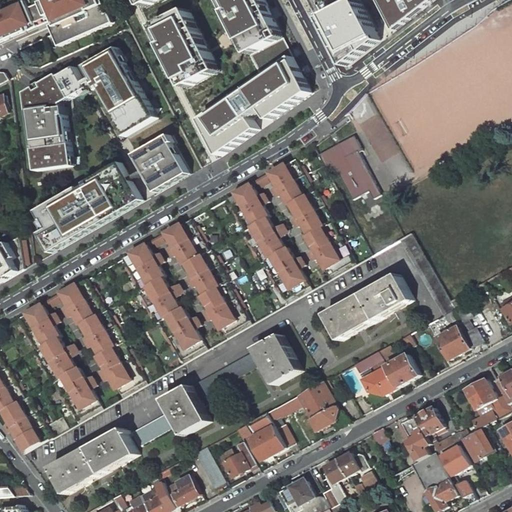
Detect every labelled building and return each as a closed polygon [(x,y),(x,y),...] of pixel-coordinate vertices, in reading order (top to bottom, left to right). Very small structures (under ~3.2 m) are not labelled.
[(47,0),(32,7),(28,0),(26,0),(9,8),(10,11),(2,15),(1,11),(0,11),(0,42),(30,30),(28,25),(50,16),(54,24),(53,25),(55,30),(62,46),(115,22),(105,0),(47,0)] [(266,0),(224,0),(241,32),(253,55),(286,38),(274,14),(266,0)] [(349,67),(383,42),(362,0),(325,19),(349,67)] [(379,0),(396,30),(436,0),(379,0)] [(190,10),(157,27),(177,66),(189,88),(221,71),(211,51),(190,10)] [(286,38),(253,55),(265,79),(296,58),(286,38)] [(161,117),(122,46),(88,64),(99,83),(100,83),(104,89),(103,90),(106,96),(127,135),(161,117)] [(247,91),(205,121),(223,156),(314,94),(296,58),(265,79),(247,91)] [(29,93),(39,170),(77,165),(69,106),(65,107),(65,102),(73,97),(74,100),(91,91),(80,69),(63,78),(61,75),(33,90),(29,93)] [(0,86),(11,81),(8,74),(1,73),(0,73),(0,86)] [(8,96),(0,99),(0,120),(12,113),(8,96)] [(173,136),(138,156),(159,193),(178,183),(193,174),(176,144),(178,143),(173,136)] [(378,199),(386,194),(362,153),(366,150),(357,136),(322,156),(335,179),(342,175),(357,200),(373,191),(378,199)] [(335,279),(359,265),(336,223),(338,222),(320,192),(318,193),(299,160),(274,173),(282,186),(276,189),(281,197),(286,194),(293,206),(295,204),(302,216),(296,220),(301,228),(307,225),(313,236),(311,237),(318,250),(313,253),(317,261),(323,258),(335,279)] [(43,234),(54,253),(105,224),(146,201),(125,163),(89,183),(90,185),(80,191),(79,189),(40,211),(51,229),(43,234)] [(254,185),(230,199),(249,232),(247,234),(264,264),(266,263),(290,305),(294,302),(314,291),(315,290),(303,269),(308,266),(304,258),(298,261),(291,248),(289,249),(282,238),(287,236),(285,232),(289,230),(286,225),(278,230),(271,218),(273,217),(266,206),(272,202),(267,194),(262,197),(254,185)] [(194,220),(169,234),(177,246),(171,249),(176,257),(181,254),(188,266),(190,264),(197,277),(191,280),(196,288),(201,285),(208,296),(205,297),(213,310),(208,313),(212,321),(218,318),(230,339),(254,325),(230,283),(233,282),(215,252),(213,253),(194,220)] [(414,234),(402,241),(446,317),(447,316),(458,310),(454,302),(414,234)] [(0,280),(2,279),(4,282),(27,269),(22,237),(0,249),(0,280)] [(162,323),(186,364),(210,350),(198,329),(204,326),(199,318),(194,321),(186,308),(184,309),(178,299),(183,296),(181,292),(184,290),(182,286),(173,290),(166,278),(168,277),(162,266),(167,262),(163,254),(157,258),(150,245),(125,259),(144,293),(142,294),(160,324),(162,323)] [(402,275),(329,315),(344,341),(417,301),(402,275)] [(90,280),(65,294),(72,306),(67,309),(72,317),(77,314),(84,326),(86,324),(92,336),(87,339),(92,348),(97,345),(103,355),(101,357),(109,370),(103,373),(108,381),(113,378),(125,399),(150,385),(126,343),(128,342),(111,312),(109,313),(90,280)] [(462,297),(454,302),(458,310),(462,316),(465,322),(470,319),(470,318),(473,316),(462,297)] [(53,317),(46,305),(21,319),(40,352),(38,354),(55,384),(57,383),(81,424),(100,414),(106,410),(94,389),(99,386),(95,378),(89,381),(82,368),(80,369),(73,358),(78,356),(76,352),(79,350),(77,346),(69,350),(62,338),(64,337),(57,325),(63,322),(58,314),(53,317)] [(458,310),(447,316),(450,322),(462,316),(458,310)] [(462,327),(440,339),(452,361),(474,349),(473,348),(478,345),(470,332),(466,335),(462,327)] [(477,328),(470,332),(478,345),(485,341),(477,328)] [(413,335),(399,342),(401,346),(408,343),(411,349),(418,345),(413,335)] [(288,337),(262,352),(282,388),(296,380),(308,373),(288,337)] [(392,346),(382,352),(387,361),(397,355),(392,346)] [(257,351),(199,384),(206,396),(264,364),(257,351)] [(9,368),(0,352),(0,405),(4,413),(7,412),(14,424),(9,427),(13,433),(15,432),(19,438),(20,438),(28,453),(52,439),(53,441),(56,439),(32,397),(29,399),(11,367),(9,368)] [(382,352),(358,365),(362,373),(375,366),(380,373),(366,381),(372,392),(387,396),(402,388),(390,367),(387,361),(382,352)] [(412,355),(390,367),(402,388),(424,376),(412,355)] [(511,374),(499,381),(511,402),(511,374)] [(490,380),(470,391),(481,410),(501,400),(490,380)] [(327,383),(301,397),(306,405),(321,432),(339,422),(342,410),(327,383)] [(196,388),(170,402),(190,439),(203,432),(216,424),(196,388)] [(301,397),(253,424),(258,434),(254,437),(255,439),(254,440),(266,462),(298,445),(288,427),(285,428),(283,423),(287,421),(284,417),(306,405),(301,397)] [(437,408),(419,418),(434,443),(439,441),(437,437),(442,434),(441,431),(448,428),(437,408)] [(495,412),(476,422),(480,431),(485,428),(490,426),(500,421),(495,412)] [(171,414),(135,434),(142,446),(178,427),(171,414)] [(434,443),(419,418),(407,425),(406,422),(403,424),(404,426),(403,427),(410,440),(415,437),(416,440),(412,442),(423,462),(434,456),(430,448),(435,445),(434,443)] [(248,426),(240,431),(243,437),(244,438),(252,433),(248,426)] [(385,428),(374,434),(381,446),(392,440),(385,428)] [(465,428),(435,446),(439,453),(442,452),(457,443),(461,441),(465,439),(470,437),(465,428)] [(470,437),(465,439),(478,462),(498,451),(485,428),(480,431),(470,437)] [(131,430),(57,471),(73,497),(92,486),(127,467),(145,456),(131,430)] [(460,448),(445,457),(456,477),(459,475),(475,466),(461,441),(457,443),(460,448)] [(210,448),(198,454),(217,488),(229,482),(210,448)] [(228,460),(225,461),(235,479),(260,466),(251,450),(229,462),(228,460)] [(354,453),(342,460),(351,477),(363,471),(364,473),(373,469),(365,456),(362,455),(357,457),(354,453)] [(423,462),(415,466),(441,511),(442,511),(452,507),(450,503),(462,496),(438,454),(434,456),(423,462)] [(342,460),(329,467),(332,474),(328,476),(330,481),(334,489),(326,494),(329,500),(334,509),(344,503),(350,501),(340,483),(351,477),(342,460)] [(381,484),(374,471),(364,476),(363,478),(365,483),(361,485),(361,484),(356,486),(361,495),(381,484)] [(459,475),(456,477),(471,505),(480,500),(469,481),(464,484),(459,475)] [(194,476),(181,483),(183,487),(172,493),(174,497),(180,508),(205,495),(194,476)] [(334,509),(329,500),(324,497),(319,498),(310,482),(308,481),(305,482),(304,481),(282,493),(293,511),(328,511),(331,511),(334,509)] [(160,497),(148,504),(152,511),(173,511),(174,511),(168,501),(174,497),(172,493),(168,486),(162,489),(163,491),(158,494),(160,497)] [(13,488),(0,489),(0,498),(14,498),(19,497),(13,489),(13,488)] [(28,488),(13,489),(19,497),(34,496),(28,488)] [(129,492),(123,496),(116,499),(120,506),(123,511),(129,508),(126,503),(133,499),(130,492),(129,492)] [(180,508),(174,497),(168,501),(174,511),(180,508)] [(262,504),(253,509),(254,511),(278,511),(279,511),(273,502),(263,507),(262,504)]
